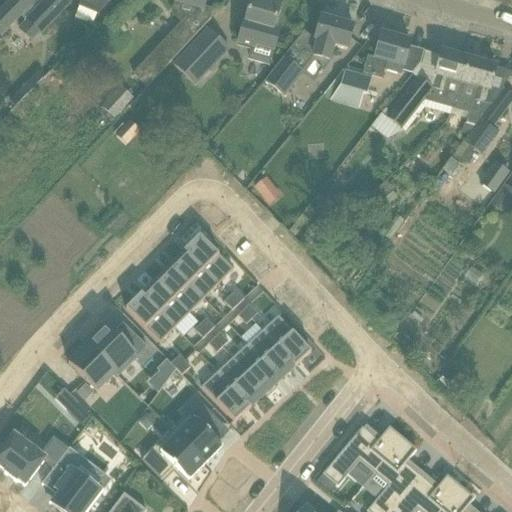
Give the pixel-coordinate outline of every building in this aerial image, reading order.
[(11,0),(0,12),(0,34),(30,5),(24,0),(11,0)] [(61,0),(45,0),(25,21),(39,35),(67,6),(61,0)] [(140,0),(128,0),(102,24),(111,35),(144,4),(140,0)] [(132,76),(146,89),(210,20),(212,12),(201,9),(203,0),(174,0),(173,3),(174,3),(170,16),(179,25),(132,76)] [(242,26),(236,47),(251,51),(247,65),(267,71),(272,54),(278,33),(271,31),(278,8),(250,0),(249,0),(244,19),(242,26)] [(319,19),(313,40),(303,34),(265,83),(283,97),(314,58),(329,63),(333,49),(344,52),(351,29),(319,19)] [(207,31),(173,67),(194,87),(229,51),(207,31)] [(399,78),(403,64),(408,45),(379,37),(374,56),(372,61),(365,58),(360,76),(379,82),(382,73),(399,78)] [(453,111),(467,61),(440,54),(433,78),(434,78),(430,91),(417,80),(384,121),(398,133),(423,102),(453,111)] [(494,69),(467,61),(453,111),(467,115),(465,126),(473,128),(501,89),(489,86),(494,69)] [(370,80),(359,77),(344,72),(343,73),(342,72),(322,96),(329,102),(329,103),(357,111),(362,97),(365,98),(370,80)] [(501,89),(473,128),(442,172),(451,179),(459,167),(462,169),(474,153),(480,158),(498,135),(491,130),(511,101),(511,97),(502,89),(501,89)] [(118,91),(101,109),(113,120),(130,102),(118,91)] [(129,123),(115,138),(125,147),(138,132),(129,123)] [(495,165),(480,186),(492,195),(508,175),(495,165)] [(264,180),(254,188),(261,197),(271,189),(264,180)] [(502,216),(511,201),(511,194),(503,188),(489,207),(502,216)] [(321,243),(342,225),(330,211),(309,229),(321,243)] [(389,242),(403,223),(394,216),(380,236),(389,242)] [(198,238),(183,253),(217,287),(233,272),(198,238)] [(183,253),(169,268),(203,302),(217,287),(183,253)] [(169,268),(154,282),(189,316),(203,302),(169,268)] [(154,282),(140,296),(174,331),(189,316),(154,282)] [(235,293),(229,299),(238,307),(243,302),(235,293)] [(140,296),(125,312),(159,346),(174,331),(140,296)] [(229,299),(223,304),(232,313),(238,307),(229,299)] [(248,307),(243,313),(251,321),(257,316),(248,307)] [(243,313),(237,318),(245,327),(251,321),(243,313)] [(278,319),(262,334),(294,369),(310,354),(278,319)] [(206,321),(200,327),(208,335),(214,330),(206,321)] [(200,327),(194,332),(202,341),(208,335),(200,327)] [(106,328),(86,348),(114,376),(114,377),(116,380),(146,350),(135,338),(126,347),(113,334),(106,328)] [(262,334),(247,347),(279,383),(294,369),(262,334)] [(219,335),(213,341),(222,349),(227,344),(219,335)] [(213,341),(207,346),(216,355),(222,349),(213,341)] [(247,347),(232,361),(264,397),(279,383),(247,347)] [(86,348),(67,366),(89,387),(96,394),(114,377),(114,376),(86,348)] [(179,358),(170,366),(175,372),(184,364),(179,358)] [(232,361),(217,375),(249,410),(264,397),(232,361)] [(166,362),(156,372),(158,374),(167,383),(175,372),(170,366),(166,362)] [(184,364),(175,372),(181,378),(190,369),(184,364)] [(217,375),(201,389),(234,425),(249,410),(217,375)] [(187,418),(172,434),(205,466),(222,450),(218,446),(200,428),(211,417),(194,400),(181,412),(187,418)] [(78,405),(68,414),(82,429),(92,419),(78,405)] [(361,430),(322,477),(337,490),(359,464),(373,476),(402,441),(389,430),(380,440),(377,443),(362,431),(361,430)] [(154,448),(141,462),(160,481),(173,468),(188,483),(205,466),(172,434),(156,450),(154,448)] [(0,446),(0,470),(5,474),(4,476),(16,485),(17,483),(24,489),(45,462),(54,470),(68,451),(53,440),(40,457),(14,437),(4,449),(0,446)] [(376,502),(367,511),(392,511),(420,479),(405,466),(407,463),(416,453),(402,441),(373,476),(387,488),(376,502)] [(54,470),(41,486),(42,487),(45,484),(58,494),(49,505),(53,508),(57,511),(88,511),(102,495),(71,471),(80,459),(69,450),(68,451),(54,470)] [(420,479),(392,511),(441,511),(460,490),(446,478),(438,488),(435,492),(420,479)] [(464,511),(468,507),(473,501),(460,490),(441,511),(464,511)] [(144,511),(123,496),(110,511),(144,511)]
